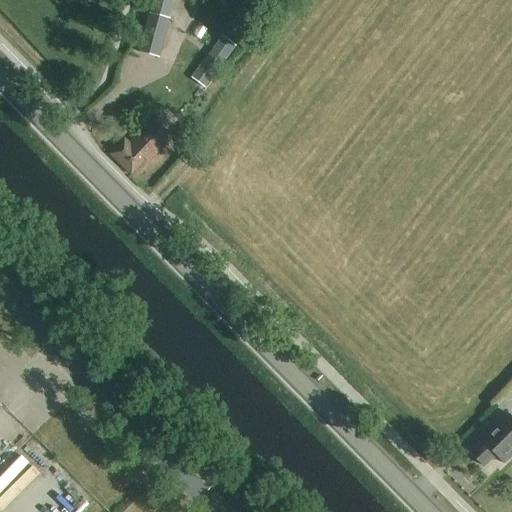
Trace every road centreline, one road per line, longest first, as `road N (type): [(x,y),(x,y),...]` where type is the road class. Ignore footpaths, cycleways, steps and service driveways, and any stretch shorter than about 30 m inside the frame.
road 1 (secondary): [(423,511),(0,81)]
road 2 (unclassified): [(219,511),(0,290)]
